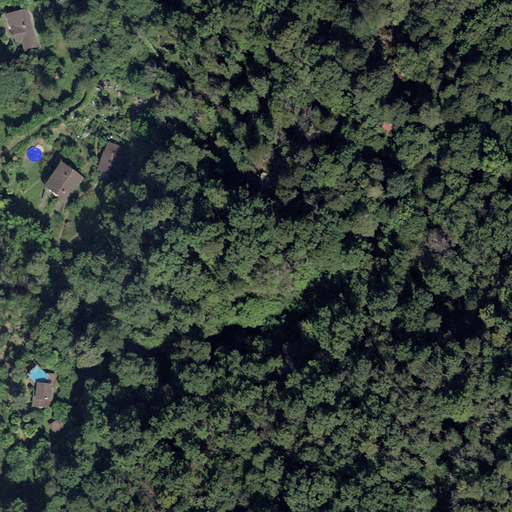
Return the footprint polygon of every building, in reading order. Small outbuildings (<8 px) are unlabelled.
[(36,47),(26,12),(9,17),(16,42),(21,41),(24,51),(36,47)] [(406,66),(401,61),(394,67),(399,72),(406,66)] [(394,126),(382,123),(380,129),(392,133),(394,126)] [(122,149),(107,144),(98,171),(113,175),(122,149)] [(82,179),(61,166),(46,189),(67,202),(82,179)] [(53,409),(56,374),(47,373),(46,383),(36,382),(35,390),(33,390),(31,407),(53,409)]
